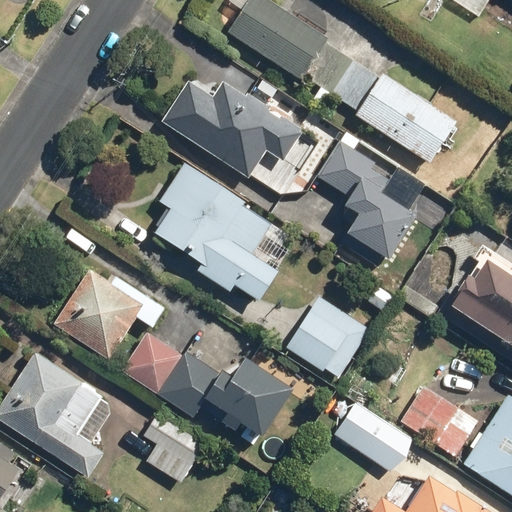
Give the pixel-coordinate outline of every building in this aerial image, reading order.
[(355,115),(432,163),(459,121),(330,40),(332,37),(272,0),(228,0),(226,5),(239,12),(227,32),(305,80),(307,78),(358,110),(355,115)] [(491,0),(452,0),(480,18),(491,0)] [(219,89),(193,72),(164,119),(251,174),(266,151),(286,164),(307,130),(226,79),(219,89)] [(343,138),(318,176),(350,197),(344,206),(360,216),(349,232),(393,260),(422,215),(387,192),(399,174),(343,138)] [(187,161),(160,201),(170,208),(154,232),(199,263),(195,268),(231,292),(236,285),(262,302),(304,240),(187,161)] [(511,270),(489,255),(454,307),(511,345),(511,270)] [(154,327),(167,309),(113,272),(108,280),(92,269),(55,323),(110,360),(139,317),(154,327)] [(397,295),(378,284),(367,301),(386,313),(397,295)] [(372,328),(321,295),(288,347),(339,380),(372,328)] [(297,387),(246,355),(233,377),(191,349),(187,355),(149,330),(123,370),(195,419),(208,399),(266,436),(297,387)] [(94,442),(118,404),(36,352),(0,407),(0,422),(88,478),(106,450),(94,442)] [(454,421),(462,408),(422,384),(400,422),(457,455),(471,431),(454,421)] [(465,465),(511,494),(511,393),(465,465)] [(415,438),(356,401),(335,434),(394,472),(415,438)] [(159,412),(144,436),(158,445),(148,462),(182,483),(207,442),(159,412)] [(0,438),(0,505),(24,469),(13,462),(20,451),(0,438)] [(408,510),(383,495),(371,511),(495,511),(432,472),(408,510)]
